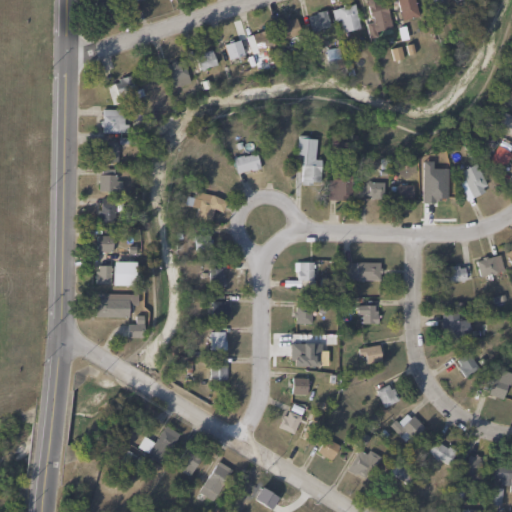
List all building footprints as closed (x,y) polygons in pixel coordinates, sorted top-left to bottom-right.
[(93,14),(88,0),(111,0),(114,7),(93,14)] [(366,0),(386,0),(386,36),(366,36),(366,0)] [(401,20),(395,0),(413,0),(418,15),(401,20)] [(337,33),(330,8),(353,3),(359,28),(337,33)] [(329,26),(310,31),(306,14),(324,9),(329,26)] [(301,34),(284,41),(278,23),(294,17),(301,34)] [(251,52),(248,34),(269,30),(273,48),(251,52)] [(223,43),(237,40),(241,56),(227,59),(223,43)] [(215,67),(198,71),(195,53),(212,50),(215,67)] [(171,87),(164,64),(179,59),(187,82),(171,87)] [(109,103),(105,81),(132,76),(136,98),(109,103)] [(99,109),(124,109),(124,133),(99,133),(99,109)] [(511,134),(493,129),(499,112),(511,116),(511,134)] [(320,159),(319,185),(297,184),(299,136),(313,136),(312,158),(320,159)] [(116,143),(116,161),(101,161),(101,143),(116,143)] [(501,169),(487,160),(497,144),(511,153),(501,169)] [(231,158),(255,151),(259,167),(235,174),(231,158)] [(456,183),(464,179),(460,170),(475,162),(488,189),(465,200),(456,183)] [(97,191),(97,169),(118,169),(118,191),(97,191)] [(327,199),(327,174),(351,174),(351,199),(327,199)] [(377,182),(377,198),(357,198),(357,182),(377,182)] [(411,200),(395,200),(395,184),(411,184),(411,200)] [(221,213),(211,210),(209,221),(193,217),(195,207),(184,204),(187,190),(224,199),(221,213)] [(115,223),(97,223),(97,200),(115,200),(115,223)] [(211,253),(195,255),(192,235),(209,233),(211,253)] [(111,251),(95,251),(95,235),(111,235),(111,251)] [(502,250),(511,245),(511,267),(511,268),(502,250)] [(501,270),(478,276),(474,259),(497,253),(501,270)] [(134,261),(134,284),(111,284),(111,261),(134,261)] [(311,262),(311,282),(293,282),(293,262),(311,262)] [(378,262),(378,279),(339,279),(339,262),(378,262)] [(94,284),(94,264),(109,264),(109,284),(94,284)] [(445,265),(463,264),(465,280),(447,282),(445,265)] [(207,268),(223,268),(223,286),(207,286),(207,268)] [(93,317),(93,293),(135,293),(135,305),(127,305),(127,317),(93,317)] [(226,315),(209,315),(209,301),(226,301),(226,315)] [(376,305),(376,325),(355,325),(355,305),(376,305)] [(310,323),(292,323),(292,307),(310,307),(310,323)] [(458,313),(458,321),(467,321),(467,335),(439,335),(439,313),(458,313)] [(141,315),(141,337),(126,337),(126,323),(133,323),(133,315),(141,315)] [(224,331),(224,350),(209,350),(209,331),(224,331)] [(357,347),(379,345),(380,361),(359,363),(357,347)] [(453,364),(464,353),(477,365),(466,376),(453,364)] [(224,379),(208,379),(208,364),(224,364),(224,379)] [(485,393),(494,367),(511,373),(502,399),(485,393)] [(305,394),(289,394),(290,377),(306,378),(305,394)] [(398,399),(382,407),(373,390),(389,382),(398,399)] [(287,433),(275,422),(291,404),(304,414),(287,433)] [(423,427),(406,444),(389,426),(406,410),(423,427)] [(161,464),(134,449),(141,436),(152,442),(161,425),(178,433),(161,464)] [(426,452),(435,439),(455,452),(446,466),(426,452)] [(189,476),(172,466),(184,447),(200,457),(189,476)] [(365,481),(345,470),(358,447),(378,458),(365,481)] [(483,459),(475,485),(458,480),(466,454),(483,459)] [(196,492),(215,460),(231,469),(212,501),(196,492)] [(511,482),(490,482),(490,463),(511,463),(511,482)] [(407,473),(402,480),(392,473),(397,466),(407,473)]
